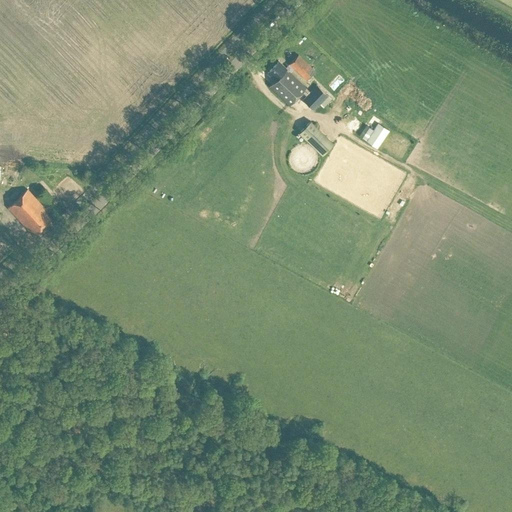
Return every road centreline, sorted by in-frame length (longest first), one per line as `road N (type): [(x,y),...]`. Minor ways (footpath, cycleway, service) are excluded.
road 1 (tertiary): [(0,295),(298,0)]
road 2 (track): [(331,127),(511,224)]
